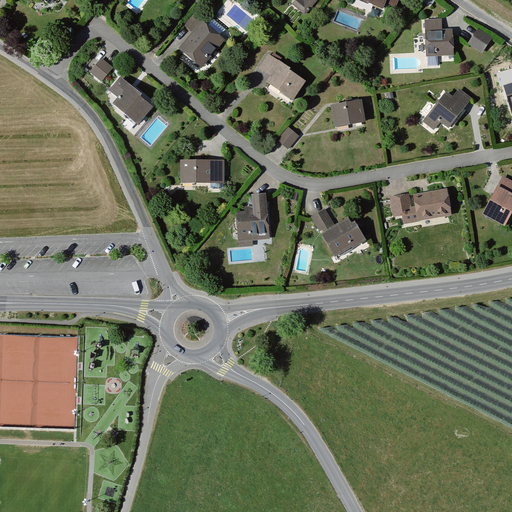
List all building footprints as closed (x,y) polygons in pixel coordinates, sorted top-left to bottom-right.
[(317,0),(304,0),(304,1),(303,0),(295,0),(292,4),(306,15),(317,0)] [(399,0),(361,0),(383,9),(386,1),(397,5),(399,0)] [(442,18),(424,19),(426,56),(454,55),(452,30),(443,30),(442,18)] [(225,39),(201,19),(177,47),(201,68),(225,39)] [(493,38),(478,28),(468,43),(482,53),(493,38)] [(307,80),(269,54),(260,67),(270,74),(265,82),(293,101),(307,80)] [(113,67),(101,58),(90,71),(102,81),(113,67)] [(511,67),(497,72),(509,114),(511,113),(511,67)] [(141,93),(121,76),(109,91),(117,97),(112,103),(137,124),(152,107),(139,96),(141,93)] [(475,97),(461,86),(453,96),(447,90),(422,122),(434,131),(442,121),(451,128),(475,97)] [(360,99),(331,104),(335,126),(364,121),(360,99)] [(277,141),(288,149),(299,135),(288,127),(277,141)] [(224,160),(179,159),(179,183),(224,183),(224,160)] [(511,181),(503,176),(484,214),(506,225),(511,214),(511,181)] [(450,187),(389,196),(392,216),(403,214),(404,222),(454,215),(450,187)] [(267,192),(251,193),(252,207),(244,208),(244,212),(236,212),(239,246),(254,245),(253,240),(270,239),(267,192)] [(325,207),(310,216),(334,258),(367,240),(356,221),(352,223),(348,217),(335,225),(325,207)]
